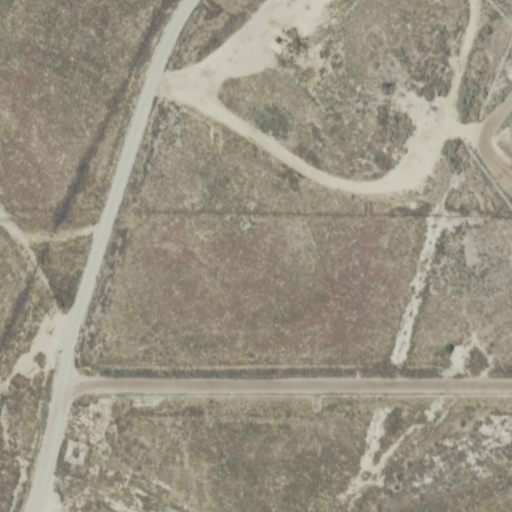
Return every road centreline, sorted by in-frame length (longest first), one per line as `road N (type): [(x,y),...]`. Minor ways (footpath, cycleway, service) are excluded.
road 1 (track): [(59,376),(511,386)]
road 2 (track): [(177,0),(59,337)]
road 3 (track): [(0,213),(18,232),(59,337),(59,376),(10,511)]
